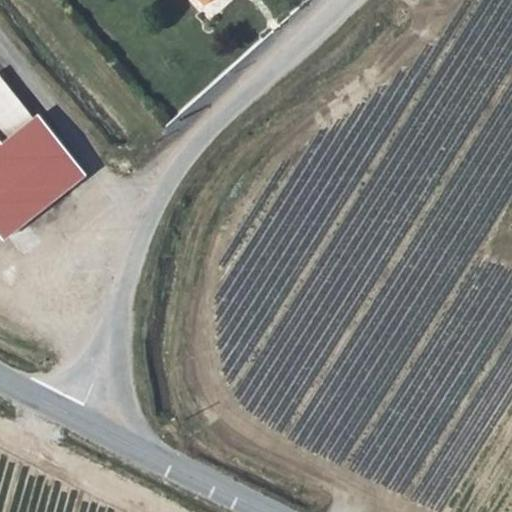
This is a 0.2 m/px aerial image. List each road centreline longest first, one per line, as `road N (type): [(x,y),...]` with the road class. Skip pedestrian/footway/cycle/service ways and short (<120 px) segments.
road 1 (unclassified): [(74,419),(186,161),(357,0)]
road 2 (tertiary): [(252,511),(74,419)]
